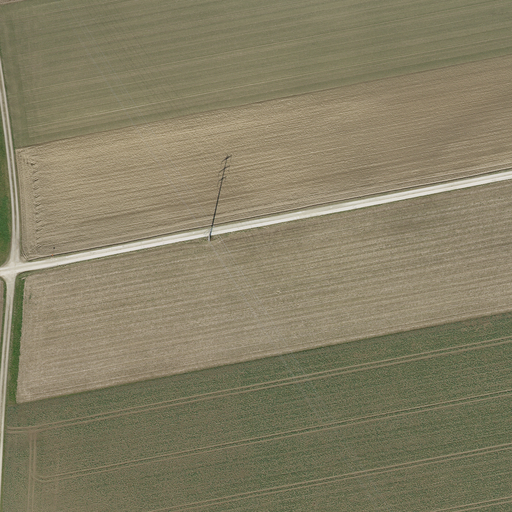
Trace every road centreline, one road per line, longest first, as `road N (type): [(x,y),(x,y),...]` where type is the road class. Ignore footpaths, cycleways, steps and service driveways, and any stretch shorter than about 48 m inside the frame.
road 1 (track): [(511,175),(0,269)]
road 2 (track): [(0,453),(17,216),(0,82)]
